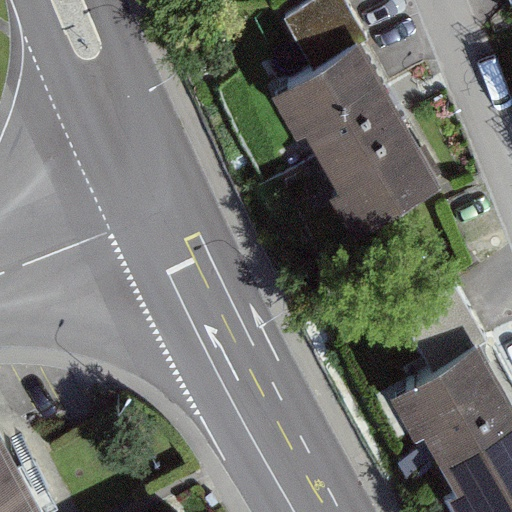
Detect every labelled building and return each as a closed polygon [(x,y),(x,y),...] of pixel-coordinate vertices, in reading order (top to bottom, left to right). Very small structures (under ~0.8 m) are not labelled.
[(362,34),(343,0),(306,0),(277,16),(304,63),(362,34)] [(304,63),(266,81),(302,159),(403,111),(362,34),(304,63)] [(403,111),(302,159),(341,240),(442,193),(403,111)] [(423,375),(479,346),(454,295),(397,324),(423,375)] [(423,375),(382,395),(419,467),(511,419),(511,410),(479,346),(423,375)] [(511,511),(511,419),(419,467),(441,511),(511,511)] [(36,511),(0,445),(0,511),(36,511)]
